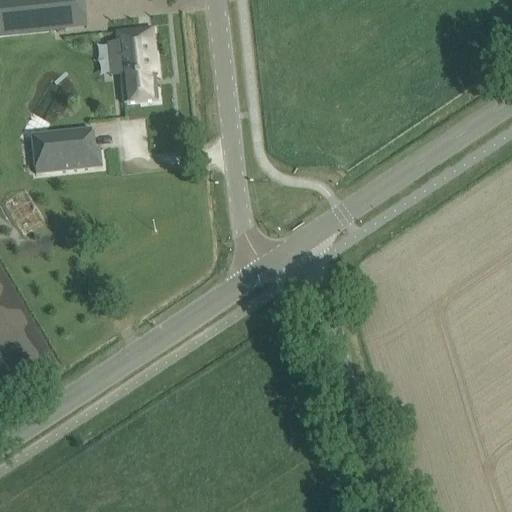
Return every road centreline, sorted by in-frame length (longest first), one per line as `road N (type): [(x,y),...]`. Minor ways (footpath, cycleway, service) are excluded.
road 1 (tertiary): [(0,442),(265,268)]
road 2 (tertiary): [(386,511),(314,274),(298,246)]
road 3 (tertiary): [(265,268),(241,223),(216,0)]
road 4 (tertiary): [(511,101),(298,246)]
